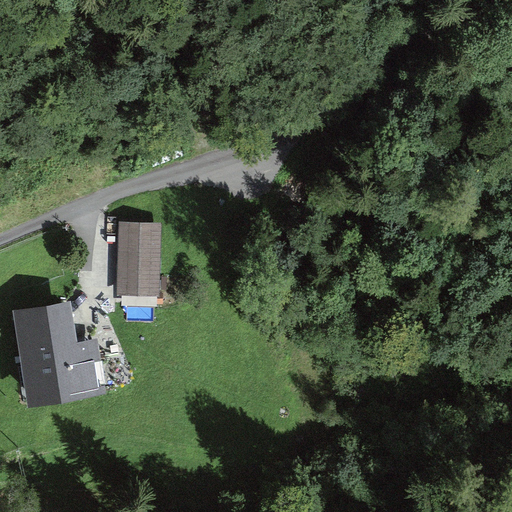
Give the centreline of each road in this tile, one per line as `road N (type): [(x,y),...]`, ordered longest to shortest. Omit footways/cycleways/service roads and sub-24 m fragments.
road 1 (track): [(0,239),(309,123),(435,24),(479,0)]
road 2 (track): [(206,160),(177,0)]
